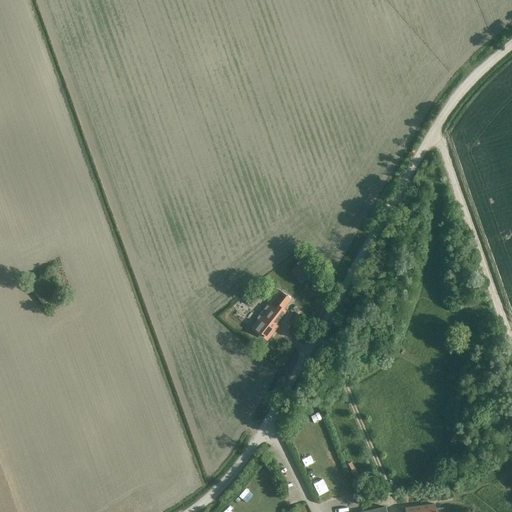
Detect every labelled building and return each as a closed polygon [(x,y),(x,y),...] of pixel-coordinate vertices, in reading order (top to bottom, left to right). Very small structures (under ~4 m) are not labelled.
[(251,329),(266,340),(273,330),(271,328),(283,310),(281,308),(287,299),(276,290),(256,317),(258,318),(251,329)] [(241,303),(249,309),(256,300),(248,294),(241,303)] [(355,365),(380,350),(364,325),(358,325),(357,332),(359,336),(351,341),(350,342),(349,343),(349,344),(351,347),(352,350),(353,354),(351,358),(355,365)] [(507,435),(511,432),(498,402),(485,408),(485,410),(481,414),(467,419),(475,437),(482,433),(486,444),(490,443),(490,430),(492,429),(501,429),(507,435)] [(404,507),(404,511),(434,511),(434,503),(404,507)]
